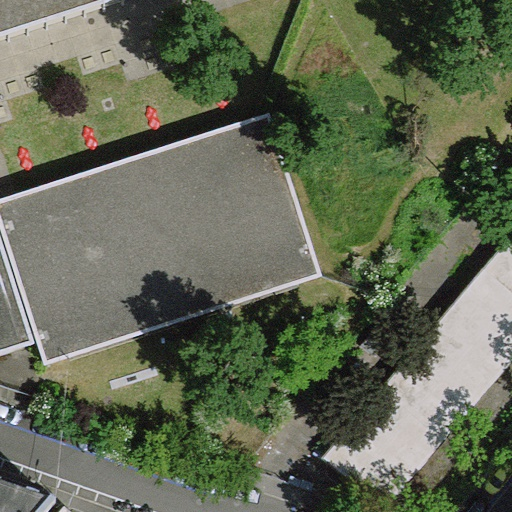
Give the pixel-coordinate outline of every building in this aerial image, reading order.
[(0,0),(0,46),(143,0),(0,0)] [(324,276),(269,119),(0,205),(0,213),(50,366),(324,276)] [(0,366),(38,353),(0,236),(0,366)] [(511,242),(328,460),(389,510),(511,365),(511,242)] [(0,511),(48,511),(55,504),(0,484),(0,511)]
